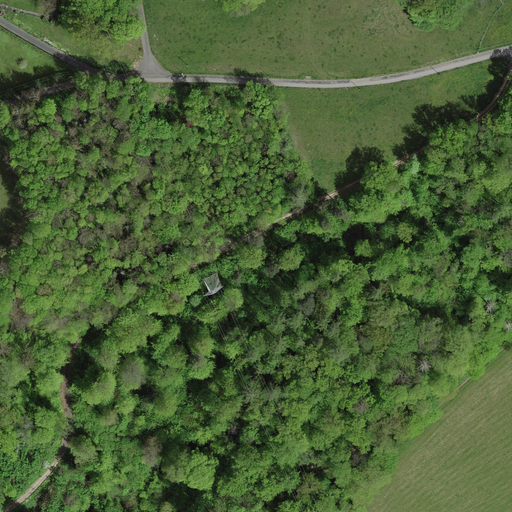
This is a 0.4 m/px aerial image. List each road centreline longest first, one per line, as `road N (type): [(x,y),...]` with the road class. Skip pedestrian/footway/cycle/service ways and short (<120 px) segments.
road 1 (track): [(511,61),(486,111),(431,147),(164,276),(91,320),(69,349),(68,434),(52,464),(4,511)]
road 2 (residential): [(511,48),(336,84),(109,77),(0,104)]
road 3 (track): [(344,511),(390,451),(511,338)]
